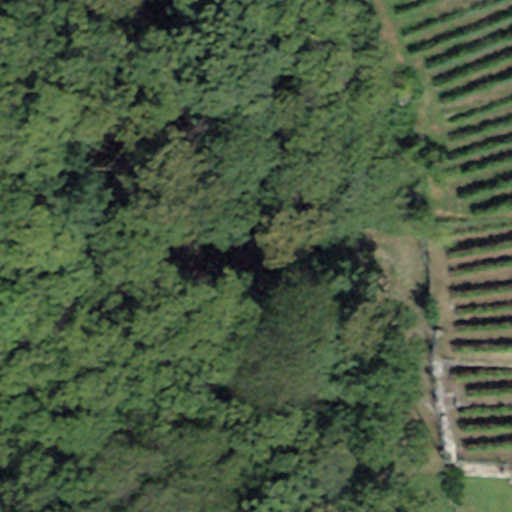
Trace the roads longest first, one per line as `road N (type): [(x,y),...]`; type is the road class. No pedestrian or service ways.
road 1 (track): [(128,0),(98,123),(26,281),(0,0)]
road 2 (track): [(383,511),(342,214),(316,200),(286,232),(194,387)]
road 3 (track): [(194,387),(165,0)]
